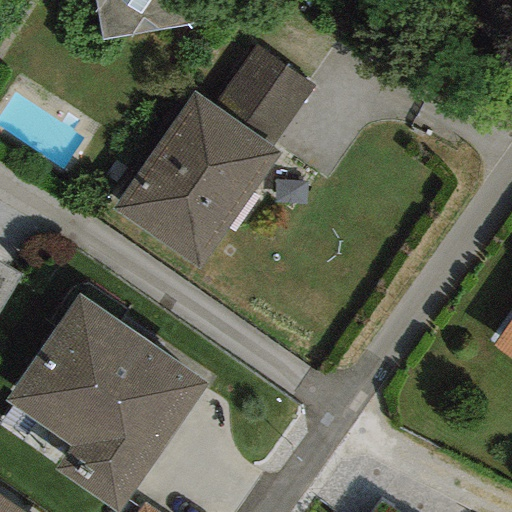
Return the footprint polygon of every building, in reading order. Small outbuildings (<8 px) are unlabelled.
[(190,0),(92,0),(99,41),(194,26),(190,0)] [(257,45),(211,105),(268,148),(313,88),(257,45)] [(194,268),(276,152),(268,148),(211,105),(191,93),(109,208),(194,268)] [(0,308),(20,275),(0,263),(0,308)] [(78,294),(2,400),(67,447),(52,468),(113,511),(115,511),(206,386),(78,294)] [(511,319),(494,346),(511,359),(511,319)] [(20,511),(0,498),(0,511),(20,511)] [(157,511),(141,501),(133,511),(157,511)]
